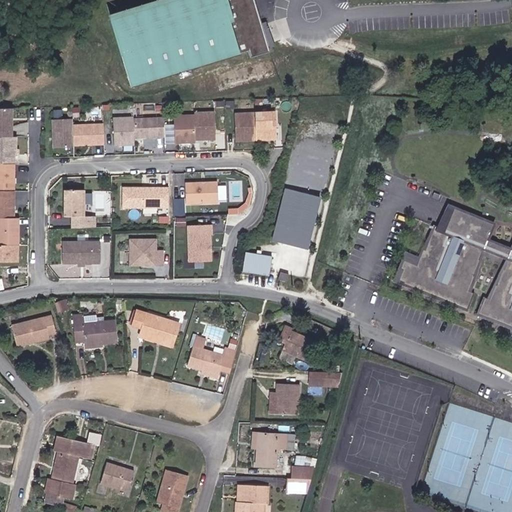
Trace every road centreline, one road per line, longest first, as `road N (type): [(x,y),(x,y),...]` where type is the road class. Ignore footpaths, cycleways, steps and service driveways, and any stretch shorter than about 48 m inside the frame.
road 1 (residential): [(43,289),(46,175),(248,163),(261,182),(256,207),(233,234),(226,289)]
road 2 (residential): [(511,391),(293,300),(226,289)]
road 3 (residential): [(39,410),(63,401),(221,439),(200,511)]
road 4 (residential): [(226,289),(43,289)]
